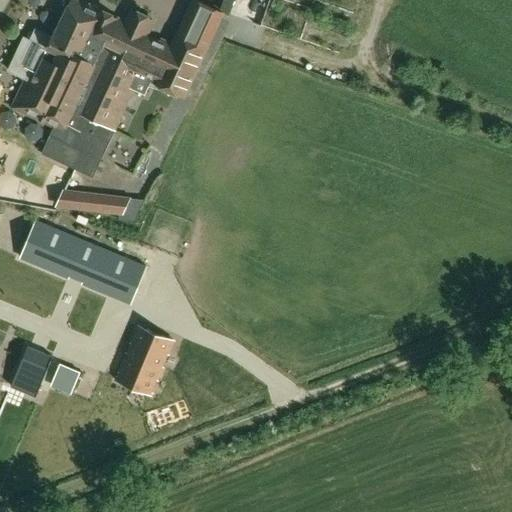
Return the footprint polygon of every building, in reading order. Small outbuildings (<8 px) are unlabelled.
[(54,128),(42,154),(93,178),(134,90),(145,95),(152,79),(154,80),(153,83),(183,97),(203,54),(205,47),(225,7),(209,0),(191,0),(175,33),(172,42),(161,37),(160,39),(150,35),(156,19),(130,7),(124,20),(117,16),(116,18),(99,9),(100,8),(88,3),(88,4),(79,0),(71,0),(69,6),(53,43),(31,89),(23,85),(15,101),(24,105),(22,109),(43,119),(42,123),(54,128)] [(5,77),(23,85),(31,89),(53,43),(33,34),(28,45),(21,42),(5,77)] [(54,208),(122,214),(131,197),(63,189),(54,208)] [(39,223),(24,259),(131,303),(146,267),(39,223)] [(173,339),(139,324),(116,378),(151,393),(173,339)] [(49,355),(27,345),(11,383),(36,393),(44,377),(41,376),(49,355)]
